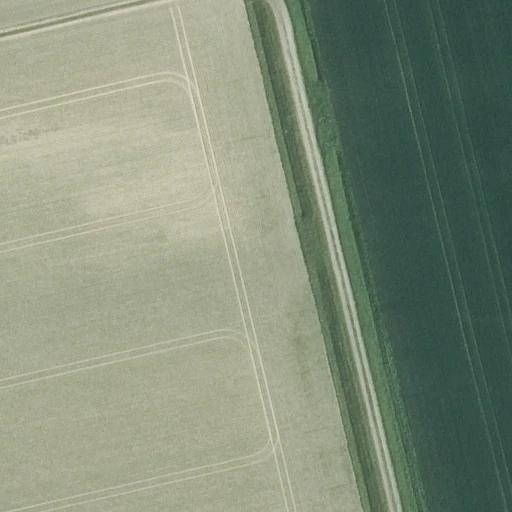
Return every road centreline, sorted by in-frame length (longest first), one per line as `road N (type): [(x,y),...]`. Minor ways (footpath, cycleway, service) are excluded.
road 1 (track): [(278,0),(396,511)]
road 2 (track): [(0,36),(161,0)]
